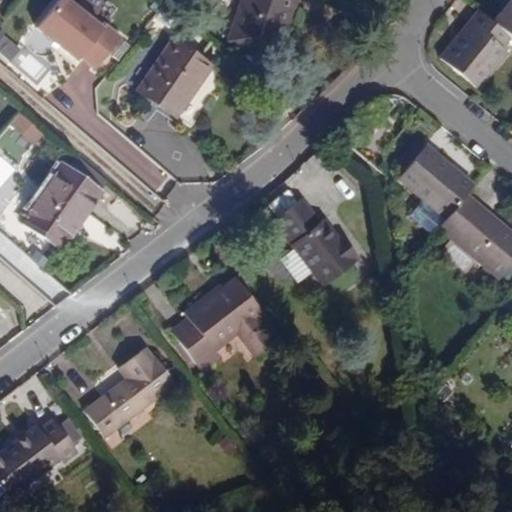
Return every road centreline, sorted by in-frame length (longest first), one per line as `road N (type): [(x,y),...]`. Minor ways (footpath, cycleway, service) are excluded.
road 1 (residential): [(390,51),(194,235),(0,380)]
road 2 (residential): [(511,156),(390,51)]
